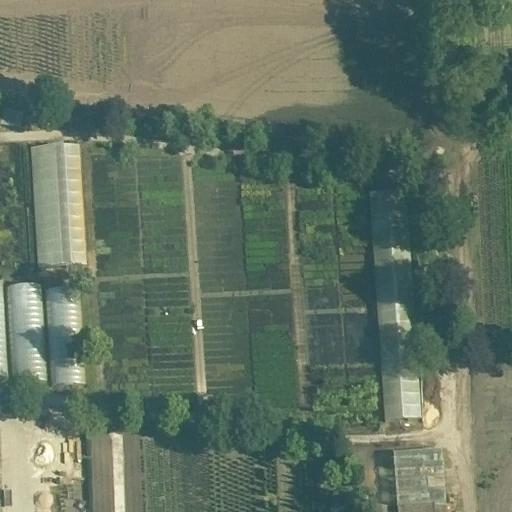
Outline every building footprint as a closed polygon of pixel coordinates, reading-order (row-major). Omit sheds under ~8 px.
[(92,268),(86,148),(36,150),(42,270),(92,268)] [(47,383),(44,287),(6,288),(6,283),(0,282),(0,379),(13,379),(13,384),(47,383)] [(86,387),(82,290),(47,291),(51,388),(86,387)] [(376,330),(382,424),(419,421),(413,342),(409,342),(409,335),(396,336),(395,328),(376,330)] [(441,511),(437,454),(387,457),(391,511),(441,511)]
